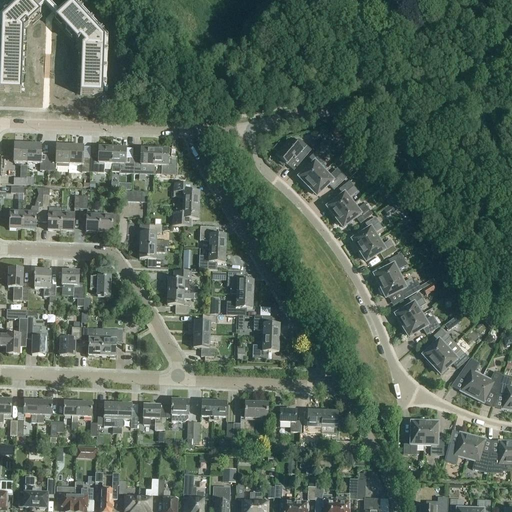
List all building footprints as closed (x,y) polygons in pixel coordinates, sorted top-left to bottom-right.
[(24,0),(1,21),(1,28),(12,29),(12,35),(23,35),(23,32),(23,31),(40,16),(25,0),(24,0)] [(33,0),(31,2),(37,8),(38,9),(39,9),(40,9),(41,9),(47,3),(48,2),(48,1),(48,0),(47,0),(33,0)] [(57,19),(55,21),(76,44),(92,29),(93,29),(72,6),(57,19)] [(1,28),(0,47),(23,48),(23,35),(12,35),(12,29),(1,28)] [(92,29),(76,44),(77,45),(81,49),(81,53),(92,53),(93,47),(104,48),(104,41),(93,29),(92,29)] [(0,47),(0,57),(0,62),(22,63),(23,48),(0,47)] [(81,53),(81,66),(103,66),(104,48),(93,47),(92,53),(81,53)] [(0,62),(0,78),(22,79),(22,63),(0,62)] [(81,66),(80,81),(102,82),(103,66),(81,66)] [(0,93),(21,95),(22,79),(0,78),(0,93)] [(80,97),(102,98),(102,82),(80,81),(80,97)] [(279,160),(277,162),(283,167),(285,166),(286,167),(293,159),(295,161),(296,159),(301,163),(311,152),(299,142),(295,146),(291,142),(290,143),(288,141),(283,147),(279,144),(274,150),(280,155),(276,159),(279,160)] [(14,164),(27,165),(28,146),(15,146),(14,164)] [(40,172),(48,173),(48,159),(41,159),(41,147),(28,146),(27,165),(40,165),(40,172)] [(56,166),(69,166),(70,148),(57,147),(56,159),(48,159),(48,173),(53,173),(56,173),(56,166)] [(90,175),(91,161),(83,160),(83,148),(70,148),(69,166),(82,167),(82,174),(90,175)] [(104,165),(112,166),(113,149),(99,149),(98,161),(91,160),(91,161),(90,174),(104,175),(104,165)] [(119,175),(133,176),(133,162),(125,162),(126,150),(113,149),(112,166),(112,174),(119,174),(119,175)] [(154,167),(155,151),(141,150),(141,162),(133,162),(133,176),(146,176),(154,177),(154,167)] [(155,151),(154,167),(162,168),(161,177),(175,178),(175,164),(168,163),(168,151),(155,151)] [(301,184),(307,190),(324,173),(319,168),(325,162),(317,153),(306,163),(310,167),(310,169),(300,179),(303,182),(301,184)] [(359,170),(364,165),(360,161),(355,166),(359,170)] [(372,176),(366,167),(359,172),(365,181),(372,176)] [(324,173),(307,190),(313,195),(314,194),(317,197),(328,187),(329,187),(333,191),(345,180),(337,171),(329,178),(324,173)] [(329,214),(334,220),(353,206),(348,200),(357,193),(349,183),(336,194),(340,198),(340,200),(328,209),(330,212),(329,214)] [(183,199),(183,207),(199,208),(200,194),(192,194),(192,186),(174,186),(173,199),(183,199)] [(35,224),(42,224),(43,196),(38,196),(34,208),(32,208),(30,215),(23,214),(22,231),(35,232),(35,224)] [(48,232),(61,233),(62,216),(49,215),(49,197),(43,196),(42,224),(48,224),(48,232)] [(9,231),(22,231),(23,202),(18,202),(18,214),(10,214),(9,231)] [(353,206),(334,220),(339,227),(341,225),(343,229),(355,220),(357,220),(360,225),(372,216),(364,206),(357,212),(353,206)] [(183,207),(176,207),(176,215),(173,215),(172,228),(192,229),(193,221),(198,221),(199,208),(183,207)] [(100,217),(99,234),(112,235),(112,227),(119,227),(119,214),(113,214),(112,218),(100,217)] [(62,216),(61,233),(74,233),(74,216),(62,216)] [(86,234),(99,234),(100,217),(87,217),(86,234)] [(354,247),(358,254),(378,241),(374,235),(381,230),(375,220),(363,227),(366,233),(365,234),(353,242),(355,246),(354,247)] [(138,236),(138,242),(140,242),(140,248),(168,249),(169,243),(156,242),(156,236),(161,236),(162,228),(149,227),(149,235),(140,235),(140,236),(138,236)] [(209,243),(209,251),(225,251),(226,238),(214,237),(214,230),(200,229),(200,243),(209,243)] [(378,241),(358,254),(362,261),(364,259),(366,263),(379,255),(380,255),(384,260),(396,252),(389,242),(382,247),(378,241)] [(168,249),(140,248),(139,261),(148,261),(147,269),(160,270),(160,262),(155,261),(156,254),(165,254),(165,249),(168,249)] [(225,251),(209,251),(209,258),(199,258),(199,272),(213,272),(213,264),(225,265),(225,251)] [(375,282),(379,289),(400,278),(396,272),(406,267),(401,256),(386,264),(388,269),(388,270),(375,277),(377,281),(375,282)] [(8,289),(14,289),(13,303),(28,303),(28,286),(22,286),(23,271),(8,271),(8,289)] [(49,305),(56,305),(56,287),(50,287),(51,272),(35,272),(34,290),(44,290),(43,299),(50,299),(49,305)] [(83,309),(84,300),(84,287),(78,287),(79,273),(62,273),(62,289),(73,290),(73,300),(77,301),(77,308),(83,309)] [(168,288),(168,294),(194,295),(198,295),(198,289),(189,289),(190,274),(174,273),(174,281),(168,281),(168,282),(166,282),(166,288),(168,288)] [(237,289),(237,296),(253,297),(253,283),(241,283),(242,275),(228,275),(227,288),(237,289)] [(97,291),(97,298),(110,298),(110,279),(90,278),(90,290),(97,291)] [(400,278),(379,289),(382,296),(384,296),(386,299),(399,293),(401,293),(405,301),(421,291),(417,284),(414,286),(411,281),(403,285),(400,278)] [(429,286),(423,290),(422,291),(426,297),(435,292),(432,285),(429,287),(429,286)] [(194,295),(168,294),(167,307),(176,307),(175,315),(188,316),(188,308),(183,307),(184,301),(193,301),(194,295)] [(396,322),(401,329),(421,316),(417,310),(425,305),(418,295),(406,303),(409,308),(409,310),(396,317),(398,321),(396,322)] [(253,297),(237,296),(236,304),(227,304),(226,317),(238,318),(240,318),(240,310),(252,310),(253,297)] [(7,321),(20,321),(27,322),(27,319),(28,313),(7,312),(7,321)] [(482,320),(485,324),(491,319),(488,315),(482,320)] [(194,324),(194,337),(210,337),(210,325),(215,325),(215,317),(203,316),(202,324),(194,324)] [(421,316),(401,329),(405,336),(407,335),(409,338),(421,331),(423,331),(426,336),(439,328),(432,318),(425,323),(421,316)] [(263,332),(263,340),(279,341),(280,327),(268,326),(268,319),(254,318),(253,332),(263,332)] [(33,319),(27,319),(27,322),(26,341),(32,341),(32,357),(46,357),(46,335),(40,335),(40,330),(33,329),(33,319)] [(27,322),(20,321),(19,337),(7,336),(7,338),(1,337),(0,348),(7,348),(7,356),(19,356),(20,348),(26,349),(26,341),(27,322)] [(60,358),(74,358),(75,341),(81,341),(81,330),(80,329),(80,324),(73,324),(73,329),(72,329),(71,340),(60,340),(60,358)] [(453,329),(449,324),(445,327),(449,332),(453,329)] [(102,358),(103,331),(83,331),(82,343),(89,344),(88,355),(88,359),(93,359),(93,358),(102,358)] [(115,356),(116,345),(122,345),(123,332),(103,331),(102,358),(110,359),(110,360),(116,360),(116,356),(115,356)] [(425,362),(431,368),(454,346),(441,331),(430,341),(434,346),(434,348),(424,358),(426,361),(425,362)] [(210,337),(194,337),(193,350),(201,350),(201,358),(214,359),(214,351),(209,350),(209,343),(221,344),(221,338),(210,337)] [(503,341),(505,348),(511,346),(511,343),(511,339),(503,341)] [(279,341),(263,340),(262,348),(253,347),(252,361),(266,361),(267,354),(279,354),(279,341)] [(454,346),(431,368),(436,374),(438,373),(440,376),(451,366),(453,366),(457,370),(468,360),(454,346)] [(237,363),(245,363),(245,350),(237,350),(237,363)] [(464,395),(472,399),(482,378),(475,375),(475,372),(479,366),(470,361),(458,378),(466,383),(461,392),(465,394),(464,395)] [(488,394),(496,398),(503,378),(495,374),(491,380),(490,382),(482,378),(472,399),(479,403),(480,401),(483,403),(488,394)] [(506,412),(511,413),(511,389),(510,389),(510,387),(511,379),(503,378),(496,398),(504,399),(503,409),(507,410),(506,412)] [(0,401),(0,424),(3,425),(4,417),(11,417),(11,402),(0,401)] [(188,418),(189,403),(172,402),(172,407),(166,407),(166,420),(171,420),(171,423),(185,424),(188,421),(188,418)] [(31,425),(37,425),(38,403),(24,403),(24,417),(31,417),(31,425)] [(38,403),(37,425),(43,426),(44,417),(52,418),(52,404),(38,403)] [(208,423),(214,423),(214,404),(202,403),(201,419),(209,419),(208,423)] [(77,419),(78,405),(64,404),(64,418),(72,418),(71,432),(77,432),(77,419)] [(214,404),(214,423),(218,423),(218,419),(226,420),(227,404),(214,404)] [(92,405),(78,405),(77,419),(91,419),(92,405)] [(245,420),(267,421),(268,406),(245,405),(245,412),(241,411),(241,420),(245,420)] [(98,413),(97,425),(97,427),(104,427),(105,421),(112,421),(111,429),(113,429),(113,435),(117,436),(118,406),(104,406),(104,414),(98,413)] [(132,407),(118,406),(117,436),(121,436),(121,430),(123,430),(123,421),(131,422),(130,431),(137,431),(138,415),(131,415),(132,407)] [(155,421),(155,432),(165,433),(165,420),(159,419),(160,408),(144,407),(143,424),(144,426),(149,427),(150,424),(151,421),(155,421)] [(290,434),(301,434),(302,423),(296,423),(296,413),(280,412),(279,429),(290,429),(290,434)] [(308,429),(321,430),(322,430),(322,414),(308,413),(308,423),(302,423),(301,434),(301,435),(307,436),(308,429)] [(322,430),(321,430),(321,436),(336,437),(337,414),(322,414),(322,430)] [(416,448),(423,448),(424,424),(416,424),(416,426),(412,426),(411,440),(410,442),(404,441),(404,456),(416,456),(416,448)] [(424,424),(423,448),(431,448),(431,457),(443,457),(443,442),(437,442),(436,441),(436,426),(432,426),(432,424),(424,424)] [(97,438),(97,427),(97,425),(89,425),(89,438),(97,438)] [(458,458),(466,460),(472,438),(464,436),(464,438),(460,436),(457,446),(449,444),(444,464),(456,466),(457,460),(458,458)] [(473,471),(487,475),(490,455),(481,453),(484,443),(480,442),(480,440),(472,438),(466,460),(474,463),(474,465),(473,471)] [(335,452),(350,452),(350,444),(336,443),(335,452)] [(502,473),(511,473),(511,443),(503,443),(503,445),(499,445),(499,455),(490,455),(487,475),(502,475),(502,473)] [(1,454),(15,456),(16,450),(2,448),(1,454)] [(86,449),(77,449),(77,459),(86,459),(86,449)] [(313,471),(314,464),(301,463),(300,470),(313,471)] [(222,484),(235,485),(236,472),(223,471),(222,484)] [(119,477),(113,476),(112,491),(102,491),(101,502),(100,503),(100,506),(101,507),(100,511),(110,511),(111,511),(112,511),(112,501),(117,502),(117,488),(118,488),(119,477)] [(196,489),(193,489),(193,478),(184,478),(183,493),(190,493),(189,501),(188,511),(203,511),(203,501),(204,495),(196,495),(196,489)] [(40,491),(35,491),(35,479),(26,479),(25,496),(24,496),(24,500),(19,500),(19,509),(25,509),(27,511),(30,511),(32,510),(39,510),(40,511),(43,511),(45,510),(47,510),(47,500),(54,500),(55,481),(48,481),(47,496),(39,496),(40,491)] [(151,498),(158,498),(158,482),(152,482),(151,492),(146,492),(146,500),(138,500),(137,511),(150,511),(151,500),(151,498)] [(158,482),(158,498),(164,498),(162,511),(176,511),(177,501),(169,501),(170,494),(164,493),(164,483),(158,482)] [(137,511),(138,500),(131,499),(131,491),(126,491),(126,484),(119,484),(119,496),(126,497),(125,499),(124,511),(137,511)] [(335,511),(336,501),(331,500),(331,497),(323,497),(323,486),(315,486),(315,500),(323,500),(322,506),(321,507),(321,511),(322,511),(335,511)] [(0,511),(6,511),(7,496),(12,496),(12,487),(5,487),(2,487),(2,495),(0,494),(0,511)] [(336,501),(335,511),(349,511),(350,511),(350,508),(349,507),(349,502),(357,502),(357,487),(350,487),(349,496),(336,496),(336,501)] [(365,501),(365,487),(359,487),(358,502),(364,502),(364,511),(379,511),(380,504),(375,504),(375,501),(365,501)] [(74,511),(75,499),(69,499),(69,495),(67,495),(67,490),(57,490),(57,501),(62,501),(61,511),(74,511)] [(229,506),(228,504),(228,503),(229,503),(229,490),(213,490),(213,504),(215,504),(215,511),(228,511),(228,508),(229,506)] [(93,502),(93,491),(83,491),(83,492),(75,492),(75,499),(74,511),(86,511),(87,502),(93,502)] [(254,511),(255,495),(250,495),(250,504),(243,504),(242,511),(254,511)] [(255,495),(254,511),(267,511),(268,505),(261,504),(261,496),(255,495)] [(417,511),(447,511),(447,501),(438,500),(438,504),(427,504),(427,510),(420,510),(420,511),(418,511),(417,511)] [(294,511),(294,501),(289,501),(289,505),(281,504),(281,506),(280,507),(280,511),(294,511)] [(294,501),(294,511),(308,511),(309,508),(308,507),(308,505),(299,505),(300,501),(294,501)] [(469,511),(470,511),(463,511),(463,502),(451,502),(450,511),(469,511)] [(470,511),(469,511),(489,511),(490,503),(478,503),(477,511),(470,511)]
